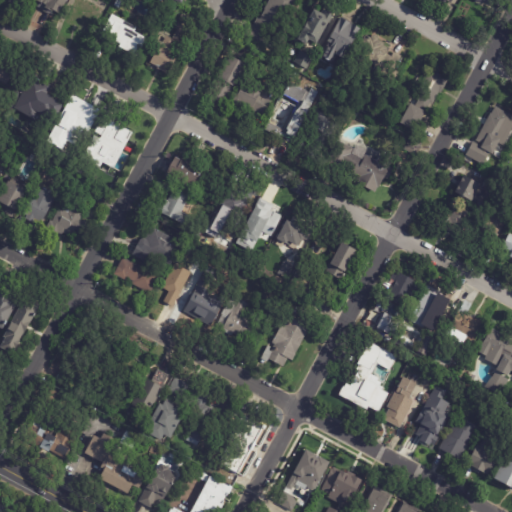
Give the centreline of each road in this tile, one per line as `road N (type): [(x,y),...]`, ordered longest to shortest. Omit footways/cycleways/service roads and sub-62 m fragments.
road 1 (residential): [(511,300),(0,17)]
road 2 (residential): [(241,511),(511,11)]
road 3 (residential): [(486,511),(0,250)]
road 4 (residential): [(0,422),(231,0)]
road 5 (residential): [(511,74),(376,0)]
